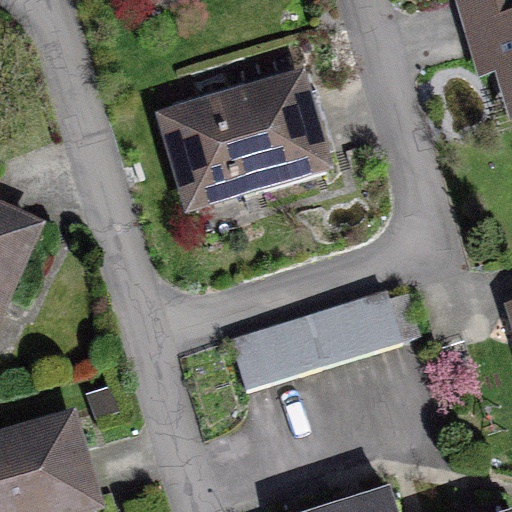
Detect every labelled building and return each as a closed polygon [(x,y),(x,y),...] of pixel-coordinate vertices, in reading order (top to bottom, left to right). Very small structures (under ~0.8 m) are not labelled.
[(511,88),(511,0),(473,0),(460,4),(472,45),(497,38),(511,88)] [(244,183),(324,160),(301,83),(166,122),(192,209),(247,193),(244,183)] [(0,306),(0,286),(28,225),(0,212),(0,308),(1,307),(0,306)] [(404,346),(388,294),(231,343),(247,394),(260,390),(287,382),(311,375),(337,366),(364,358),(389,350),(404,346)] [(48,511),(94,498),(70,420),(0,441),(0,511),(48,511)] [(362,509),(350,511),(398,511),(395,499),(362,509)]
